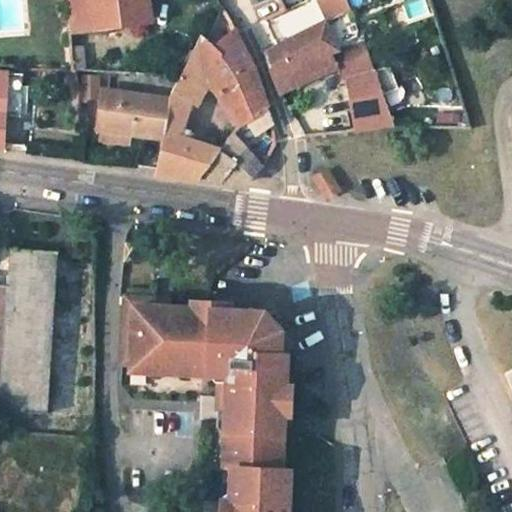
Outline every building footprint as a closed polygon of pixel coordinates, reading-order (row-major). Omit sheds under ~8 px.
[(67,0),(69,30),(149,19),(146,0),(67,0)] [(252,0),(261,20),(282,11),(277,0),(252,0)] [(317,0),(327,20),(349,10),(345,0),(317,0)] [(327,20),(317,25),(329,53),(332,52),(340,50),(327,20)] [(267,54),(281,93),(336,65),(337,64),(332,52),(329,53),(317,25),(287,39),(267,54)] [(219,52),(232,43),(228,35),(213,46),(219,52)] [(254,63),(239,37),(232,43),(219,52),(213,46),(207,41),(202,36),(188,60),(224,85),(254,63)] [(336,65),(340,80),(345,79),(354,131),(393,124),(362,42),(340,50),(332,52),(337,64),(336,65)] [(221,149),(195,141),(196,134),(182,130),(190,102),(200,83),(217,92),(224,85),(188,60),(177,82),(168,99),(105,92),(100,127),(132,132),(162,136),(155,167),(154,175),(188,178),(200,179),(221,149)] [(227,108),(261,85),(258,75),(254,63),(224,85),(217,92),(227,108)] [(0,147),(2,148),(5,116),(21,116),(22,75),(0,72),(0,147)] [(261,85),(227,108),(239,126),(247,121),(268,107),(261,85)] [(268,107),(247,121),(256,135),(273,124),(268,107)] [(132,132),(100,127),(97,141),(130,146),(132,132)] [(243,146),(231,137),(221,149),(234,159),(243,146)] [(267,161),(243,146),(234,159),(221,149),(200,179),(224,183),(224,181),(244,184),(267,161)] [(0,285),(0,411),(1,411),(46,414),(56,251),(11,248),(9,286),(0,285)] [(120,306),(165,308),(165,297),(153,297),(121,296),(120,306)] [(228,305),(189,302),(189,309),(228,311),(228,305)] [(229,480),(228,503),(220,502),(219,511),(285,511),(287,471),(280,471),(281,436),(282,416),(289,416),(290,385),(284,385),(278,385),(278,370),(279,355),(280,320),(274,314),(228,311),(189,309),(165,308),(120,306),(118,368),(121,368),(128,369),(128,376),(145,377),(145,378),(149,384),(160,385),(165,380),(165,378),(176,378),(196,379),(202,379),(209,380),(215,386),(214,416),(223,416),(222,435),(222,447),(221,469),(229,469),(229,480)] [(180,386),(191,387),(196,381),(196,379),(176,378),(176,381),(180,386)] [(214,416),(214,431),(218,435),(222,435),(223,416),(214,416)] [(213,452),(213,465),(217,469),(221,469),(222,447),(218,447),(213,452)] [(220,484),(220,502),(228,503),(229,480),(223,480),(220,484)]
